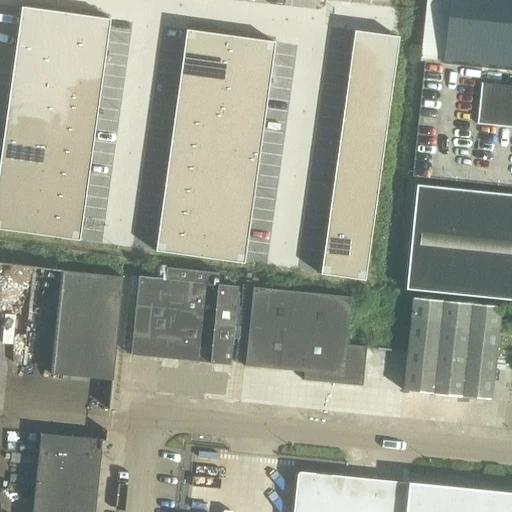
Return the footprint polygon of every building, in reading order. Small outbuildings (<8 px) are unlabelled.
[(511,70),(511,0),(450,0),(443,63),(511,70)] [(21,7),(18,30),(62,36),(66,13),(21,7)] [(66,13),(62,36),(107,42),(110,19),(66,13)] [(18,30),(15,52),(59,58),(62,36),(18,30)] [(186,30),(183,53),(227,59),(230,36),(186,30)] [(354,31),(351,53),(395,60),(399,37),(354,31)] [(62,36),(59,58),(104,64),(107,42),(62,36)] [(230,36),(227,59),(272,65),(275,42),(230,36)] [(15,52),(12,74),(56,80),(59,58),(15,52)] [(183,53),(180,75),(224,81),(227,59),(183,53)] [(351,53),(348,75),(392,82),(395,60),(351,53)] [(59,58),(56,80),(101,86),(104,64),(59,58)] [(227,59),(224,81),(269,87),(272,65),(227,59)] [(12,74),(9,96),(53,102),(56,80),(12,74)] [(180,75),(177,97),(221,103),(224,81),(180,75)] [(348,75),(345,97),(389,104),(392,82),(348,75)] [(56,80),(53,102),(98,108),(101,86),(56,80)] [(224,81),(221,103),(266,109),(269,87),(224,81)] [(511,85),(481,83),(477,123),(511,126),(511,85)] [(9,96),(6,118),(50,124),(53,102),(9,96)] [(177,97),(174,119),(218,125),(221,103),(177,97)] [(345,97),(342,119),(386,126),(389,104),(345,97)] [(53,102),(50,124),(95,130),(98,108),(53,102)] [(221,103),(218,125),(263,131),(266,109),(221,103)] [(6,118),(3,140),(47,146),(50,124),(6,118)] [(174,119),(171,141),(215,147),(218,125),(174,119)] [(342,119),(339,141),(383,148),(386,126),(342,119)] [(50,124),(47,146),(92,152),(95,130),(50,124)] [(218,125),(215,147),(259,153),(263,131),(218,125)] [(3,140),(0,160),(0,161),(44,168),(47,146),(3,140)] [(171,141),(168,163),(212,169),(215,147),(171,141)] [(339,141),(336,163),(380,170),(383,148),(339,141)] [(47,146),(44,168),(89,174),(92,152),(47,146)] [(215,147),(212,169),(256,175),(259,153),(215,147)] [(0,161),(0,183),(41,190),(44,168),(0,161)] [(168,163),(165,185),(209,191),(212,169),(168,163)] [(336,163),(332,185),(377,192),(380,170),(336,163)] [(44,168),(41,190),(86,196),(89,174),(44,168)] [(212,169),(209,191),(253,197),(256,175),(212,169)] [(0,183),(0,206),(38,212),(41,190),(0,183)] [(165,185),(162,207),(206,213),(209,191),(165,185)] [(332,185),(329,207),(374,214),(377,192),(332,185)] [(511,299),(511,194),(417,185),(406,288),(511,299)] [(41,190),(38,212),(82,218),(86,196),(41,190)] [(209,191),(206,213),(250,219),(253,197),(209,191)] [(0,206),(0,229),(35,234),(38,212),(0,206)] [(162,207),(159,228),(203,235),(206,213),(162,207)] [(329,207),(326,229),(371,236),(374,214),(329,207)] [(38,212),(35,234),(79,241),(82,218),(38,212)] [(206,213),(203,235),(247,241),(250,219),(206,213)] [(159,228),(155,251),(200,257),(203,235),(159,228)] [(326,229),(323,251),(368,258),(371,236),(326,229)] [(203,235),(200,257),(244,263),(247,241),(203,235)] [(323,251),(320,274),(365,280),(368,258),(323,251)] [(139,277),(131,355),(175,359),(210,363),(230,365),(232,345),(238,286),(218,284),(219,273),(166,268),(165,279),(139,277)] [(51,374),(112,380),(123,277),(61,271),(51,374)] [(252,286),(244,366),(304,372),(303,380),(363,386),(367,346),(347,344),(352,296),(252,286)] [(404,390),(491,399),(500,306),(413,297),(404,390)] [(41,433),(32,511),(94,511),(102,439),(41,433)] [(299,471),(297,474),(292,511),(511,511),(511,493),(409,483),(408,485),(406,504),(344,498),(346,477),(299,471)]
